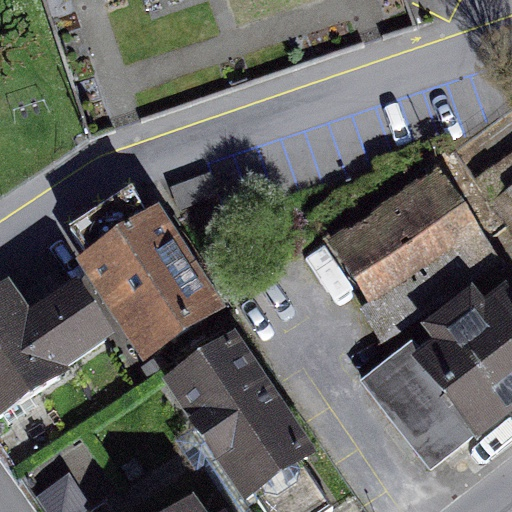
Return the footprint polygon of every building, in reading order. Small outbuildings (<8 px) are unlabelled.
[(326,259),(364,317),(478,242),(440,184),(326,259)] [(154,214),(81,266),(149,361),(222,310),(154,214)] [(0,302),(0,425),(114,346),(76,291),(28,325),(8,297),(0,302)] [(411,367),(471,446),(511,414),(511,303),(507,297),(411,367)] [(236,342),(166,390),(244,503),(314,455),(236,342)] [(431,476),(471,446),(411,367),(372,396),(431,476)]
